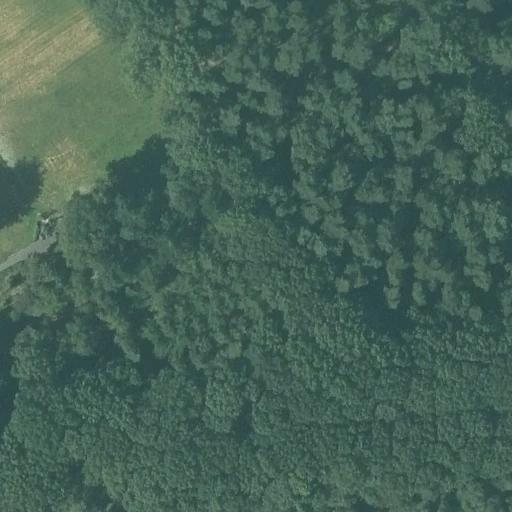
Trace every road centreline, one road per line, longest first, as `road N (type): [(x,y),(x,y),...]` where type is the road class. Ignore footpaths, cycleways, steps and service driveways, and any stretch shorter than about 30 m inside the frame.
road 1 (unclassified): [(0,443),(511,369)]
road 2 (track): [(511,440),(419,452),(400,480),(413,511)]
